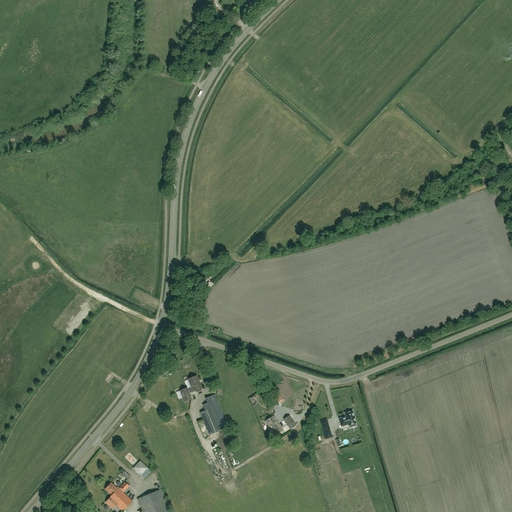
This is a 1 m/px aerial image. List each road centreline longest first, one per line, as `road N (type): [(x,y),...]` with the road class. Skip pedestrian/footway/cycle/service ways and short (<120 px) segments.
road 1 (unclassified): [(161,325),(340,379),(511,314)]
road 2 (secondary): [(161,325),(189,126),(216,67),(277,0)]
road 3 (track): [(0,156),(69,142),(94,128),(149,70),(205,86)]
road 4 (secondary): [(32,511),(129,393),(161,325)]
